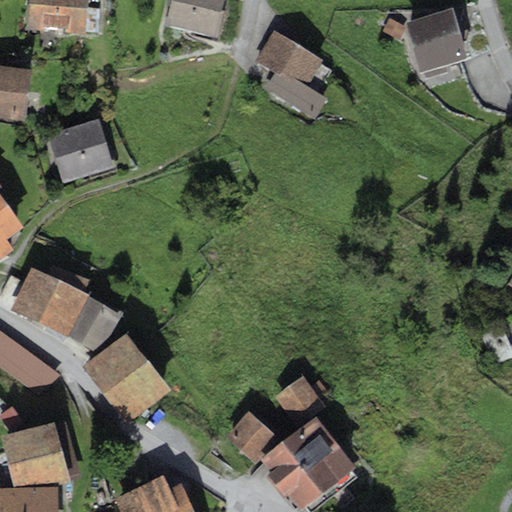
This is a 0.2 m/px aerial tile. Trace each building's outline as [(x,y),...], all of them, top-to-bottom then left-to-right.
[(87,0),(31,0),(29,28),(85,32),(87,0)] [(223,0),(171,0),(166,24),(215,36),(223,0)] [(452,9),(404,24),(420,73),(467,58),(452,9)] [(322,62),(274,30),(254,60),(274,73),(265,87),(315,119),(328,99),(307,85),(322,62)] [(30,68),(0,64),(0,116),(25,119),(30,68)] [(99,120),(46,137),(61,184),(114,167),(99,120)] [(0,194),(0,258),(14,250),(5,238),(22,227),(0,194)] [(45,274),(31,267),(10,309),(67,336),(87,295),(82,293),(88,280),(51,262),(45,274)] [(120,311),(87,295),(67,336),(99,352),(120,311)] [(57,373),(0,331),(0,367),(39,397),(57,373)] [(169,389),(126,333),(83,367),(127,422),(169,389)] [(304,376),(276,396),(298,427),(325,407),(320,400),(328,394),(319,381),(311,387),(304,376)] [(275,435),(249,411),(226,436),(253,460),(275,435)] [(355,466),(316,416),(260,458),(270,471),(266,474),(284,498),(289,494),(300,509),(355,466)] [(65,421),(1,436),(13,487),(41,486),(79,478),(65,421)] [(120,511),(190,511),(193,511),(179,483),(170,488),(163,474),(114,498),(120,511)] [(13,487),(0,487),(0,511),(58,511),(57,486),(41,486),(13,487)]
